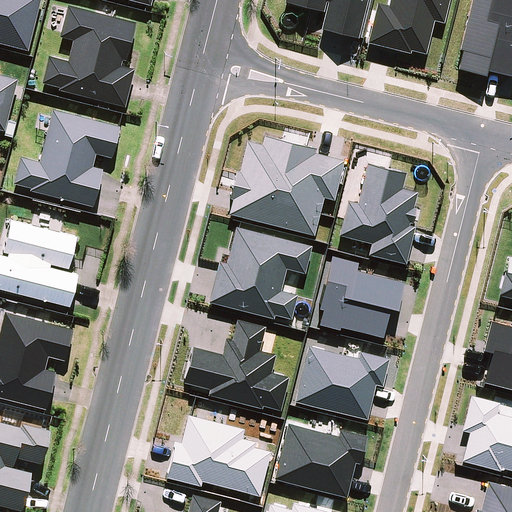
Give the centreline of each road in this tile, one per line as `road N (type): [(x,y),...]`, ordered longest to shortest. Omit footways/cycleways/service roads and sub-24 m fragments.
road 1 (residential): [(202,60),(85,511)]
road 2 (residential): [(392,511),(483,134)]
road 3 (residential): [(483,134),(202,60)]
